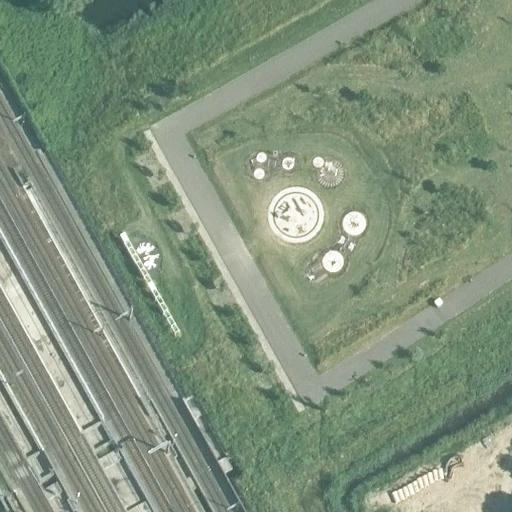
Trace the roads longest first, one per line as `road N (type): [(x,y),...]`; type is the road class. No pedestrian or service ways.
road 1 (motorway): [(0,397),(219,276),(511,82)]
road 2 (motorway): [(511,34),(197,234),(0,343)]
road 3 (motorway): [(0,441),(511,139)]
road 4 (motorway): [(47,511),(288,375),(511,233)]
road 5 (motorway): [(433,0),(0,255)]
road 6 (motorway): [(93,511),(299,395),(511,258)]
road 7 (motorway): [(397,0),(152,150),(0,231)]
